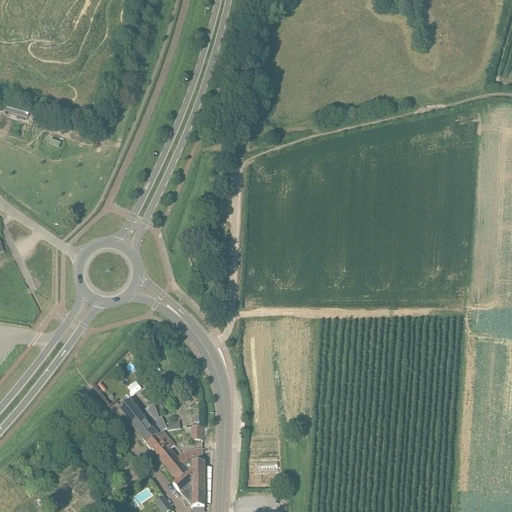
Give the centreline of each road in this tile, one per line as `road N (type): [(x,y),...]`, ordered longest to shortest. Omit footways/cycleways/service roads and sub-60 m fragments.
road 1 (track): [(237,165),(301,140),(511,95)]
road 2 (secondary): [(132,254),(193,113),(228,0)]
road 3 (secondary): [(218,0),(168,143),(112,241)]
road 4 (unclassified): [(206,347),(230,321),(237,165)]
road 5 (secondary): [(221,511),(224,399),(206,347)]
road 6 (secondary): [(0,431),(103,302)]
road 7 (residential): [(184,511),(90,391)]
road 8 (secondary): [(82,289),(54,340),(0,407)]
